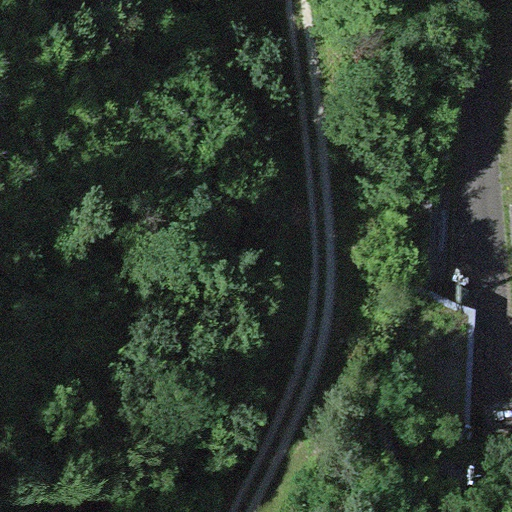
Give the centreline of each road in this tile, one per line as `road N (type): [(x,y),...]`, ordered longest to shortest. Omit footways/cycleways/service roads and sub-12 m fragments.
road 1 (track): [(291,0),(323,207),(325,282),(304,378),(238,511)]
road 2 (unclassified): [(471,0),(497,396)]
road 3 (trunk): [(511,255),(390,511)]
